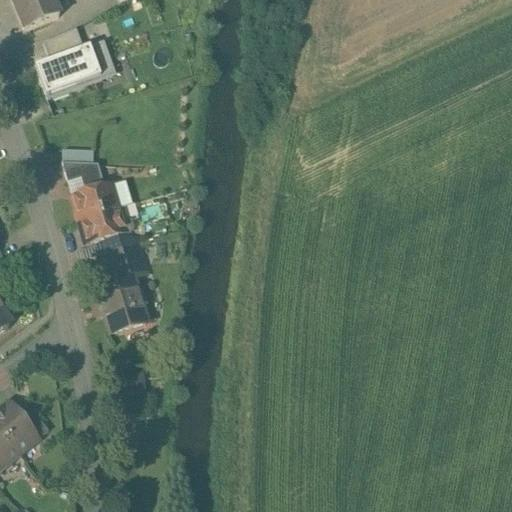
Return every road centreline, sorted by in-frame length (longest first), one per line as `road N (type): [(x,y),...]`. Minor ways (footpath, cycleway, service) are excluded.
road 1 (track): [(279,120),(511,8)]
road 2 (residential): [(70,321),(0,99)]
road 3 (residential): [(96,511),(87,396),(70,321)]
